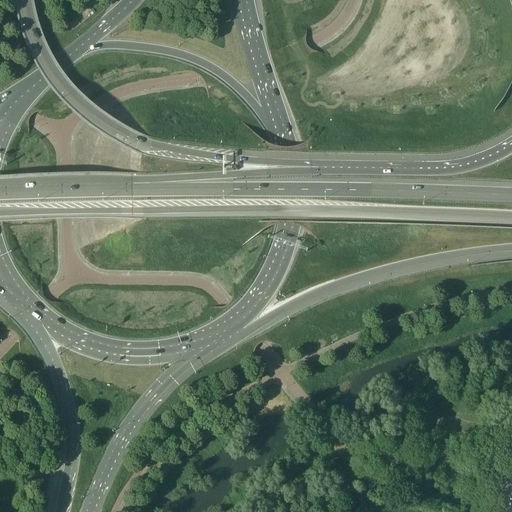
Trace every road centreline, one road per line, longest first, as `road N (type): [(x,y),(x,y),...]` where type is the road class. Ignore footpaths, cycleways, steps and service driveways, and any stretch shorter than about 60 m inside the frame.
road 1 (motorway): [(0,212),(511,215)]
road 2 (motorway): [(511,196),(131,188)]
road 3 (motorway): [(322,169),(154,146),(112,128),(60,81),(27,0)]
road 4 (motorway): [(202,344),(378,271),(511,247)]
road 5 (primary): [(278,133),(236,84),(191,57),(104,44),(66,58)]
road 6 (primary): [(202,344),(242,315),(285,237),(291,191),(278,133)]
road 7 (secondary): [(14,301),(49,358),(67,412),(60,511)]
road 8 (secondary): [(87,511),(139,412),(202,344)]
road 9 (primary): [(14,301),(100,347),(135,352),(202,344)]
road 10 (motorway): [(511,146),(444,170),(322,169)]
road 11 (motorway): [(322,169),(131,188)]
road 12 (motorway): [(131,188),(0,192)]
